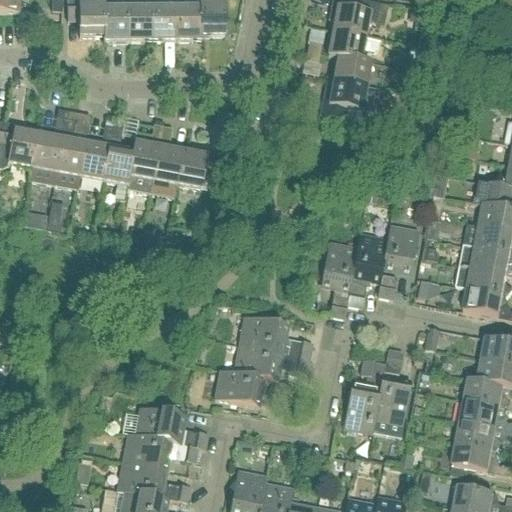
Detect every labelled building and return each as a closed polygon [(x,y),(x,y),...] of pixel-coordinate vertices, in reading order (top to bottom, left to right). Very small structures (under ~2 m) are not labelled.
[(17,0),(0,0),(0,17),(18,17),(17,0)] [(103,42),(102,42),(102,47),(127,47),(126,0),(117,0),(117,13),(103,13),(102,13),(103,42)] [(126,0),(127,13),(127,47),(151,47),(151,13),(151,4),(150,0),(126,0)] [(151,4),(151,13),(151,47),(175,46),(175,12),(174,0),(165,0),(166,4),(151,4)] [(183,0),(174,0),(175,12),(175,46),(200,46),(200,41),(199,41),(199,12),(198,12),(184,12),(183,0)] [(333,26),(331,37),(364,43),(367,27),(384,30),(388,11),(332,0),(331,0),(327,25),(333,26)] [(78,42),(102,42),(103,42),(102,13),(103,13),(103,8),(90,8),(90,2),(66,2),(66,26),(78,26),(78,42)] [(198,7),(198,12),(199,12),(199,41),(200,41),(224,41),(224,7),(198,7)] [(326,61),(336,63),(336,62),(360,67),(360,66),(362,55),(373,57),(377,55),(379,46),(364,43),(331,37),(326,61)] [(307,48),(306,56),(319,59),(320,51),(307,48)] [(319,59),(306,56),(304,65),(317,68),(319,59)] [(336,63),(332,86),(365,92),(370,68),(360,66),(360,67),(336,62),(336,63)] [(365,92),(332,86),(330,97),(324,96),(319,121),(343,125),(345,113),(373,119),(377,95),(365,92)] [(65,124),(52,191),(76,195),(79,182),(85,149),(72,147),(73,138),(71,138),(75,119),(67,117),(66,124),(65,124)] [(52,191),(65,124),(56,123),(52,143),(37,140),(31,174),(29,186),(52,191)] [(27,132),(0,127),(0,174),(1,175),(6,172),(7,169),(31,174),(37,140),(26,138),(27,132)] [(126,195),(149,200),(159,145),(162,132),(152,130),(149,151),(133,148),(132,158),(128,182),(126,191),(126,195)] [(79,182),(102,187),(108,154),(112,133),(103,132),(100,152),(85,149),(79,182)] [(159,145),(168,147),(171,134),(162,132),(159,145)] [(102,187),(126,191),(128,182),(132,158),(117,155),(121,135),(112,133),(108,154),(102,187)] [(149,200),(172,204),(174,190),(175,190),(182,157),(168,155),(170,147),(168,147),(159,145),(149,200)] [(193,159),(182,157),(175,190),(200,195),(203,179),(214,181),(218,158),(194,153),(193,159)] [(502,171),(502,172),(511,174),(511,163),(510,173),(502,171)] [(510,175),(506,194),(511,195),(511,174),(502,172),(502,174),(510,175)] [(474,211),(483,212),(508,217),(509,217),(511,214),(511,195),(506,194),(477,189),(473,209),(466,208),(465,211),(474,212),(474,211)] [(483,212),(479,234),(511,239),(511,217),(509,217),(508,217),(483,212)] [(469,232),(465,252),(475,254),(475,255),(511,261),(511,239),(479,234),(469,232)] [(389,233),(386,247),(387,247),(382,272),(383,272),(410,278),(418,239),(389,233)] [(358,242),(355,255),(356,255),(351,281),(348,295),(349,295),(345,312),(346,312),(361,315),(365,294),(367,295),(368,289),(378,291),(379,286),(380,287),(381,282),(383,272),(382,272),(387,247),(386,247),(358,242)] [(356,255),(355,255),(327,250),(319,289),(333,292),(327,322),(343,325),(346,312),(345,312),(349,295),(348,295),(351,281),(356,255)] [(464,251),(460,274),(472,276),(506,282),(507,281),(511,282),(511,261),(475,255),(475,254),(465,252),(464,251)] [(456,295),(459,295),(507,305),(511,297),(511,295),(505,290),(506,282),(472,276),(460,274),(456,295)] [(379,286),(378,291),(376,304),(391,307),(395,285),(381,282),(380,287),(379,286)] [(417,288),(411,304),(425,309),(430,292),(417,288)] [(507,305),(459,295),(459,298),(467,299),(463,320),(511,328),(511,318),(510,318),(507,305)] [(243,324),(237,352),(276,359),(282,331),(243,324)] [(289,345),(286,361),(308,365),(310,350),(289,345)] [(474,364),(474,366),(511,372),(511,350),(485,346),(481,365),(474,364)] [(237,352),(232,379),(232,380),(257,384),(257,385),(271,388),(276,359),(237,352)] [(386,356),(384,370),(382,379),(397,381),(401,359),(386,356)] [(308,365),(286,361),(283,375),(305,380),(308,365)] [(382,379),(384,370),(362,366),(359,381),(365,382),(362,399),(349,396),(342,436),(370,441),(373,427),(372,427),(379,388),(381,379),(382,379)] [(481,369),(477,389),(504,394),(511,395),(511,372),(474,366),(474,368),(481,369)] [(232,380),(232,379),(219,376),(213,406),(252,413),(257,385),(257,384),(232,380)] [(457,406),(456,407),(504,415),(510,407),(508,405),(511,401),(511,402),(511,395),(504,394),(477,389),(468,387),(464,407),(457,406)] [(270,409),(285,412),(289,391),(273,388),(270,409)] [(408,394),(379,388),(372,427),(373,427),(400,432),(408,394)] [(464,409),(460,429),(511,438),(511,428),(510,428),(506,430),(504,426),(507,425),(504,415),(456,407),(456,408),(464,409)] [(139,414),(134,441),(133,442),(166,448),(165,449),(172,451),(178,421),(139,414)] [(448,448),(448,450),(496,458),(502,450),(500,448),(503,444),(507,447),(511,447),(511,438),(460,429),(456,449),(448,448)] [(185,436),(182,451),(197,454),(204,456),(207,441),(185,436)] [(126,440),(121,468),(160,476),(165,449),(166,448),(133,442),(134,441),(126,440)] [(197,454),(182,451),(175,450),(172,465),(194,469),(197,454)] [(496,458),(448,450),(448,451),(455,452),(451,472),(487,479),(510,483),(511,473),(502,471),(497,473),(495,470),(498,469),(496,458)] [(115,497),(122,499),(122,498),(155,504),(155,503),(163,505),(187,509),(189,494),(158,488),(160,476),(121,468),(115,497)] [(265,483),(236,478),(235,486),(229,493),(233,497),(229,511),(258,511),(263,490),(264,490),(265,483)] [(288,511),(289,509),(292,496),(264,490),(263,490),(258,511),(288,511)] [(457,493),(453,511),(500,511),(497,501),(457,493)] [(122,498),(122,499),(119,511),(161,511),(163,505),(155,503),(155,504),(122,498)]
